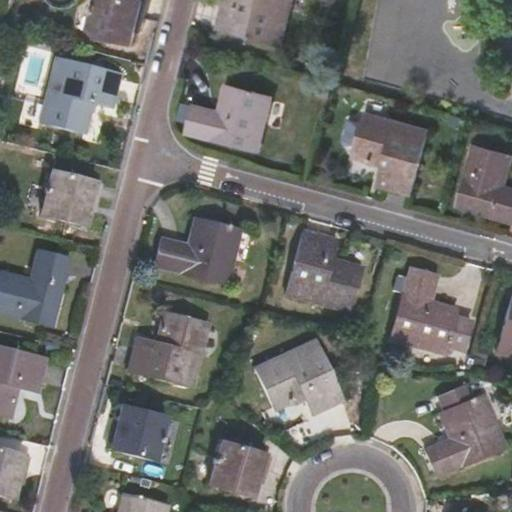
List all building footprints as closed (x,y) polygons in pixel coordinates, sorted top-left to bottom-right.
[(133,43),(144,0),(97,0),(89,32),(133,43)] [(223,0),(216,30),(282,46),(293,0),(223,0)] [(122,73),(56,56),(40,123),(85,135),(93,103),(113,108),(122,73)] [(274,98),(229,87),(222,110),(197,104),(194,114),(189,132),(261,150),(274,98)] [(182,110),(194,114),(197,104),(184,101),(182,110)] [(431,132),(366,114),(365,120),(351,117),(346,138),(348,144),(357,147),(354,158),(383,166),(378,187),(413,196),(431,132)] [(511,172),(511,156),(477,147),(459,210),(511,224),(511,188),(508,187),(511,172)] [(96,184),(52,173),(41,216),(86,226),(96,184)] [(240,232),(195,221),(189,245),(163,239),(155,267),(227,285),(240,232)] [(337,240),(303,230),(285,296),(351,314),(363,269),(332,261),(337,240)] [(37,252),(33,266),(67,275),(71,261),(37,252)] [(33,266),(30,278),(60,286),(50,326),(54,327),(67,275),(33,266)] [(439,278),(411,270),(391,341),(443,355),(455,310),(433,304),(439,278)] [(0,273),(0,313),(50,326),(60,286),(30,278),(1,271),(0,273)] [(511,294),(496,353),(511,357),(511,294)] [(209,324),(164,313),(156,343),(135,338),(127,373),(193,389),(209,324)] [(345,403),(316,341),(254,370),(274,411),(303,398),(312,418),(345,403)] [(48,359),(0,346),(0,418),(12,421),(20,391),(39,395),(48,359)] [(440,416),(449,437),(452,443),(441,448),(438,443),(424,450),(436,478),(504,448),(482,398),(474,401),(467,387),(435,400),(442,415),(440,416)] [(117,421),(110,451),(154,462),(165,420),(121,408),(117,421)] [(103,450),(110,451),(117,421),(110,420),(103,450)] [(452,443),(449,437),(438,443),(441,448),(452,443)] [(253,498),(256,487),(265,457),(221,444),(209,486),(253,498)] [(17,487),(24,459),(24,457),(0,451),(0,496),(14,500),(17,487)] [(265,457),(256,487),(263,488),(273,459),(265,457)] [(31,461),(24,459),(17,487),(24,489),(31,461)] [(165,511),(167,506),(123,494),(118,511),(165,511)]
